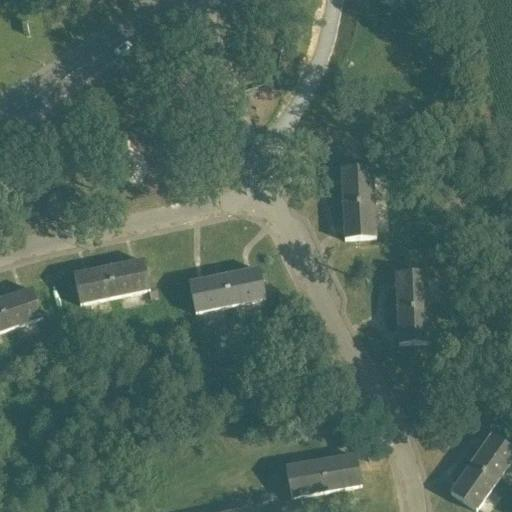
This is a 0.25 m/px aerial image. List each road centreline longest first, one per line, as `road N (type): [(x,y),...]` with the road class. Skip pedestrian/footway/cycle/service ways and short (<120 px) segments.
road 1 (residential): [(269,197),(392,430),(414,511)]
road 2 (residential): [(0,257),(269,197)]
road 3 (tertiary): [(181,0),(0,119)]
